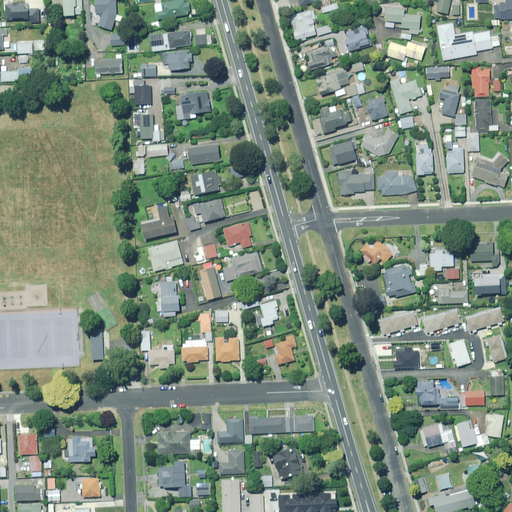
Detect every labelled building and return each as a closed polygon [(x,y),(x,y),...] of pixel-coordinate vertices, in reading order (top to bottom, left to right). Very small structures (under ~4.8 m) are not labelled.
[(66,0),(67,16),(85,15),(84,0),(66,0)] [(98,26),(112,31),(118,16),(116,0),(95,0),(96,14),(103,14),(98,26)] [(165,3),(166,11),(159,12),(160,20),(171,19),(195,16),(193,2),(188,3),(188,0),(165,3)] [(451,0),(434,0),(439,1),(437,11),(448,14),(451,0)] [(511,0),(509,0),(506,0),(506,2),(501,2),(497,5),(498,19),(511,18),(511,0)] [(342,9),(340,3),(323,8),(325,14),(342,9)] [(15,4),(8,4),(8,20),(15,20),(15,19),(30,19),(30,23),(42,23),(42,8),(32,8),(32,4),(15,4)] [(421,16),(423,16),(423,11),(418,11),(417,15),(406,15),(406,8),(387,7),(386,27),(395,27),(395,22),(403,22),(402,28),(411,28),(411,33),(420,34),(420,33),(421,33),(422,33),(423,33),(423,32),(424,31),(424,30),(423,30),(423,29),(422,29),(421,29),(420,29),(421,16)] [(317,17),(315,10),(304,13),(305,14),(293,17),(299,40),(321,34),(322,36),(334,32),(332,24),(313,29),(312,25),(317,24),(315,17),(317,17)] [(463,29),(455,30),(454,23),(438,26),(444,60),(478,54),(477,51),(493,48),(490,31),(474,34),(474,32),(464,34),(463,29)] [(349,46),(351,46),(353,51),(373,45),(367,25),(348,31),(351,40),(347,41),(349,46)] [(12,28),(0,28),(0,50),(6,50),(6,47),(13,47),(12,28)] [(167,36),(166,33),(153,35),(155,51),(179,49),(178,48),(197,46),(195,30),(172,33),(172,35),(167,36)] [(342,56),(337,39),(328,42),(330,47),(310,54),(313,62),(310,62),(313,71),(337,63),(335,58),(342,56)] [(427,47),(409,42),(408,47),(392,42),(388,55),(405,61),(407,55),(423,60),(427,47)] [(36,54),(36,43),(20,43),(20,54),(36,54)] [(196,54),(194,54),(193,51),(165,54),(167,65),(172,64),(173,71),(195,68),(195,64),(197,64),(196,54)] [(126,74),(125,54),(119,55),(119,61),(98,62),(99,78),(104,78),(104,75),(126,74)] [(366,70),(363,62),(355,65),(357,73),(366,70)] [(20,69),(21,72),(4,72),(4,65),(0,64),(0,80),(3,81),(3,82),(21,81),(33,80),(33,69),(20,69)] [(144,64),(144,73),(140,73),(140,77),(144,77),(160,77),(160,64),(144,64)] [(441,80),(440,67),(427,68),(428,78),(436,78),(436,80),(441,80)] [(483,69),(483,67),(473,67),(473,88),(476,88),(476,96),(490,96),(490,83),(491,83),(491,69),(483,69)] [(352,84),(349,72),(319,80),(324,95),(338,92),(339,97),(348,94),(347,89),(345,90),(344,86),(352,84)] [(148,86),(148,80),(136,80),(136,86),(134,86),(134,94),(138,94),(138,105),(156,105),(155,86),(148,86)] [(422,96),(417,80),(402,85),(400,80),(391,83),(401,114),(413,110),(410,100),(422,96)] [(367,93),(364,83),(349,87),(352,97),(367,93)] [(461,87),(450,85),(449,90),(442,88),(440,98),(444,99),(441,114),(455,116),(461,87)] [(179,94),(178,87),(167,88),(164,92),(164,99),(171,99),(171,95),(179,94)] [(214,112),(213,92),(184,94),(185,105),(179,106),(181,120),(199,118),(199,113),(214,112)] [(365,106),(362,96),(355,98),(358,108),(365,106)] [(388,116),(384,96),(369,99),(370,106),(369,106),(372,120),(388,116)] [(467,97),(463,97),(463,107),(472,107),(472,100),(467,100),(467,97)] [(492,125),(491,100),(475,101),(475,117),(477,117),(477,131),(499,130),(499,125),(492,125)] [(322,110),(325,120),(322,120),(325,134),(340,130),(339,128),(350,125),(350,127),(356,126),(356,124),(354,114),(347,116),(345,110),(333,113),(332,108),(322,110)] [(157,131),(157,115),(140,115),(140,125),(143,125),(143,139),(155,139),(156,142),(163,142),(163,131),(157,131)] [(467,125),(467,115),(457,115),(457,125),(467,125)] [(400,128),(403,127),(403,129),(415,126),(413,116),(401,119),(402,121),(399,121),(400,128)] [(467,126),(455,127),(455,137),(467,137),(467,126)] [(384,137),(376,139),(368,134),(362,147),(379,156),(391,152),(399,136),(388,130),(384,137)] [(480,133),(468,133),(468,151),(480,151),(480,133)] [(358,146),(356,141),(331,149),(337,166),(357,160),(354,147),(358,146)] [(417,175),(426,174),(426,172),(434,172),(433,149),(430,149),(430,142),(421,142),(421,146),(416,146),(417,151),(421,151),(422,154),(418,154),(419,166),(417,166),(417,175)] [(172,151),(171,144),(150,146),(151,157),(169,156),(167,158),(173,162),(177,155),(172,151)] [(224,150),(221,150),(221,145),(192,148),(194,165),(223,161),(222,158),(225,157),(224,150)] [(147,156),(147,146),(142,146),(142,152),(139,152),(139,156),(147,156)] [(465,172),(464,148),(454,148),(454,153),(447,153),(447,173),(465,172)] [(509,160),(500,152),(493,159),(478,155),(472,176),(486,181),(486,182),(505,187),(509,175),(501,173),(502,168),(509,160)] [(187,168),(186,159),(171,162),(173,170),(187,168)] [(148,161),(135,161),(136,174),(148,174),(148,161)] [(244,165),(233,168),(236,180),(247,178),(244,165)] [(225,184),(222,171),(193,177),(197,196),(222,190),(221,185),(225,184)] [(355,175),(355,171),(341,172),(343,195),(355,194),(355,192),(366,191),(366,190),(376,189),(374,174),(355,175)] [(400,176),(399,171),(386,172),(386,177),(378,177),(379,190),(383,190),(383,195),(405,194),(405,193),(416,192),(415,176),(400,176)] [(194,201),(193,191),(183,191),(184,201),(194,201)] [(178,192),(170,194),(172,202),(180,201),(178,192)] [(229,217),(225,198),(202,204),(202,203),(196,204),(199,215),(204,213),(206,223),(229,217)] [(177,233),(172,208),(161,210),(163,220),(145,224),(148,240),(177,233)] [(199,222),(197,215),(189,218),(193,231),(205,228),(203,221),(199,222)] [(256,236),(252,223),(226,230),(231,246),(244,243),(245,248),(256,245),(254,237),(256,236)] [(387,252),(390,249),(381,240),(378,243),(374,239),(363,251),(368,255),(366,257),(372,263),(374,260),(377,263),(381,259),(385,263),(391,256),(387,252)] [(176,269),(175,267),(187,264),(181,241),(151,249),(157,272),(168,269),(169,271),(176,269)] [(500,256),(497,254),(494,254),(493,244),(470,245),(471,263),(492,262),(492,267),(498,267),(500,263),(500,256)] [(221,256),(218,245),(207,247),(210,259),(221,256)] [(446,254),(445,249),(435,250),(436,254),(430,254),(431,267),(435,267),(436,271),(444,270),(443,266),(455,265),(454,253),(446,254)] [(267,272),(262,252),(235,259),(237,265),(226,268),(229,282),(267,272)] [(412,268),(406,264),(388,268),(385,274),(388,288),(387,288),(389,296),(396,295),(396,297),(416,292),(414,282),(411,283),(409,275),(413,274),(412,268)] [(429,275),(428,264),(421,265),(421,270),(417,270),(417,276),(429,275)] [(225,297),(217,268),(203,271),(210,300),(225,297)] [(460,278),(460,268),(447,269),(447,279),(460,278)] [(482,272),(474,272),(476,294),(497,293),(497,294),(508,293),(507,287),(502,287),(501,277),(483,278),(482,272)] [(181,311),(180,281),(164,282),(164,299),(165,312),(181,311)] [(440,304),(464,302),(464,307),(469,306),(469,302),(468,291),(451,292),(450,289),(434,290),(434,296),(439,296),(440,304)] [(386,306),(385,295),(374,297),(375,308),(386,306)] [(262,306),(260,298),(247,301),(249,309),(262,306)] [(282,319),(278,301),(264,304),(267,318),(264,319),(266,327),(276,324),(275,321),(282,319)] [(490,311),(494,324),(498,323),(499,325),(504,323),(503,321),(505,321),(501,308),(490,311)] [(233,311),(219,311),(219,322),(232,323),(233,311)] [(448,314),(451,326),(456,325),(456,327),(462,325),(461,323),(462,323),(459,311),(448,314)] [(479,315),(483,328),(487,326),(488,328),(493,327),(492,325),(494,324),(490,311),(479,315)] [(405,316),(408,328),(412,327),(413,329),(417,328),(417,325),(419,325),(415,313),(405,316)] [(213,321),(215,321),(216,321),(216,314),(204,314),(202,314),(202,321),(204,321),(204,332),(209,332),(209,341),(215,341),(215,332),(213,332),(213,321)] [(451,326),(448,314),(437,318),(440,329),(444,328),(445,330),(450,329),(449,326),(451,326)] [(483,328),(479,315),(467,319),(470,331),(474,330),(474,332),(479,331),(478,329),(483,328)] [(408,328),(405,316),(394,319),(397,331),(401,330),(401,332),(406,331),(406,328),(408,328)] [(440,329),(437,318),(424,321),(427,333),(430,332),(431,334),(437,332),(436,330),(440,329)] [(397,331),(394,319),(381,323),(384,335),(387,334),(388,336),(393,334),(393,332),(397,331)] [(105,330),(93,330),(94,358),(106,358),(105,330)] [(154,351),(153,331),(144,331),(145,351),(154,351)] [(300,347),(297,335),(290,337),(277,340),(281,354),(278,355),(281,365),(297,361),(294,348),(300,347)] [(491,350),(503,347),(500,336),(488,339),(488,342),(486,343),(487,346),(489,346),(491,350)] [(241,362),(241,338),(231,338),(227,338),(219,338),(219,362),(241,362)] [(211,347),(210,347),(210,342),(208,342),(208,340),(190,340),(190,345),(186,345),(186,347),(186,361),(190,361),(190,363),(203,363),(202,361),(206,361),(214,361),(214,352),(211,352),(211,347)] [(472,362),(465,340),(451,344),(453,352),(451,352),(453,359),(456,358),(458,367),(472,362)] [(178,364),(177,345),(166,346),(166,350),(152,351),(152,365),(162,365),(162,369),(172,369),(172,364),(178,364)] [(415,351),(415,347),(396,348),(397,354),(399,354),(399,360),(394,361),(395,368),(426,367),(425,350),(415,351)] [(503,347),(491,350),(492,355),(490,356),(491,360),(493,359),(494,362),(507,359),(503,347)] [(506,376),(498,376),(490,376),(491,395),(506,395),(506,376)] [(435,389),(434,381),(419,382),(419,388),(417,388),(417,396),(421,396),(421,405),(441,404),(441,410),(460,409),(460,397),(442,398),(442,393),(438,394),(438,389),(435,389)] [(486,405),(485,391),(461,391),(462,406),(486,405)] [(214,414),(207,414),(206,423),(204,423),(204,430),(214,430),(214,414)] [(505,415),(495,414),(495,415),(487,414),(485,426),(488,426),(487,435),(502,436),(505,415)] [(289,418),(290,433),(317,431),(317,416),(289,418)] [(290,433),(289,418),(269,418),(252,418),(253,434),(290,433)] [(246,443),(246,419),(230,419),(230,432),(221,432),(221,443),(246,443)] [(456,440),(453,429),(451,430),(449,421),(419,429),(424,446),(428,445),(428,447),(445,443),(448,455),(459,452),(456,440)] [(490,436),(487,437),(486,434),(477,437),(475,428),(472,429),(470,421),(457,425),(464,447),(478,443),(479,446),(482,445),(491,443),(490,436)] [(59,426),(47,426),(47,438),(59,438),(59,426)] [(194,441),(194,433),(160,432),(160,454),(198,454),(198,450),(203,450),(203,441),(194,441)] [(40,456),(39,435),(22,436),(23,455),(33,455),(34,477),(45,476),(44,456),(40,456)] [(76,439),(72,439),(72,450),(67,450),(67,457),(72,457),(72,462),(95,462),(95,456),(99,456),(99,448),(96,448),(96,438),(84,438),(84,437),(76,437),(76,439)] [(301,458),(298,449),(276,455),(281,472),(291,469),(294,477),(306,473),(301,458)] [(247,474),(247,450),(231,451),(232,463),(222,463),(222,474),(247,474)] [(266,467),(266,456),(256,456),(256,467),(266,467)] [(57,461),(47,461),(47,469),(57,469),(57,461)] [(192,487),(191,462),(177,462),(177,467),(161,467),(162,488),(192,487)] [(10,465),(0,465),(0,477),(10,477),(10,465)] [(279,487),(279,476),(263,476),(263,487),(279,487)] [(104,478),(78,479),(78,489),(85,489),(85,497),(104,497),(104,478)] [(243,511),(243,480),(225,480),(225,511),(243,511)] [(455,511),(476,506),(470,484),(446,490),(447,493),(429,498),(431,506),(435,504),(437,511),(455,511)] [(35,485),(18,485),(19,501),(48,500),(47,487),(36,487),(35,485)] [(211,486),(199,486),(199,495),(210,495),(211,486)] [(169,490),(157,489),(157,498),(169,499),(169,490)] [(295,500),(295,490),(282,490),(282,501),(295,500)] [(63,501),(63,491),(51,491),(51,501),(63,501)] [(297,494),(298,502),(294,502),(294,511),(327,511),(326,491),(319,491),(319,493),(297,494)] [(272,503),(272,494),(253,495),(253,511),(272,511),(272,503)] [(203,510),(203,500),(192,500),(191,510),(203,510)]
